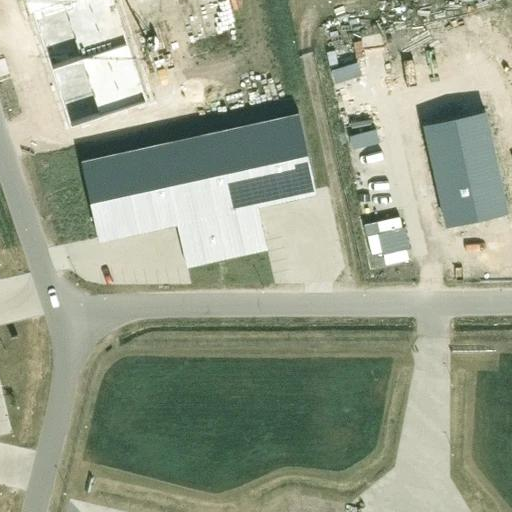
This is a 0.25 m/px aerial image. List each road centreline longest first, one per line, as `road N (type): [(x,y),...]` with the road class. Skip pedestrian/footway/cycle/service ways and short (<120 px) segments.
road 1 (residential): [(66,319),(140,304),(511,303)]
road 2 (residential): [(37,511),(68,374),(66,319)]
road 3 (residential): [(66,319),(0,135)]
